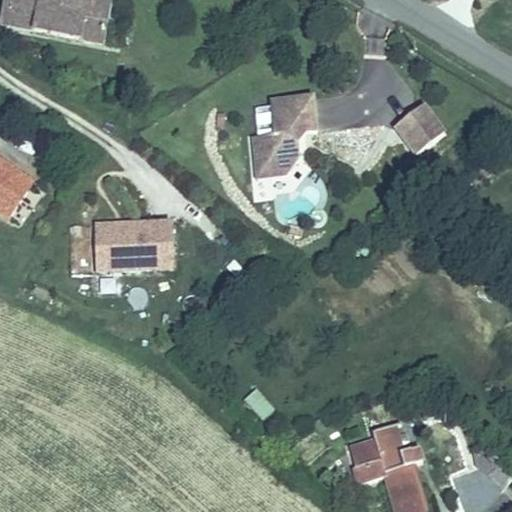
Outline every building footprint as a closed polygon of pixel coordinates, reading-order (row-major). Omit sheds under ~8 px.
[(113,0),(8,0),(8,1),(41,7),(39,22),(105,37),(113,0)] [(5,14),(39,22),(41,7),(8,1),(5,14)] [(321,97),(277,101),(280,135),(259,137),(261,171),(276,170),(277,177),(297,175),(311,159),(309,144),(305,140),(309,135),(324,133),(321,97)] [(402,129),(422,158),(451,137),(430,109),(402,129)] [(0,212),(10,219),(35,184),(0,160),(0,212)] [(97,269),(175,269),(175,223),(97,224),(97,269)] [(95,281),(94,297),(115,298),(116,281),(95,281)] [(257,422),(274,412),(259,387),(242,398),(257,422)] [(374,430),(376,439),(383,459),(360,467),(355,468),(359,484),(385,477),(396,511),(426,511),(413,465),(429,463),(417,419),(374,430)] [(383,459),(376,439),(352,447),(360,467),(383,459)] [(511,478),(511,476),(478,448),(473,453),(475,466),(502,490),(511,478)]
